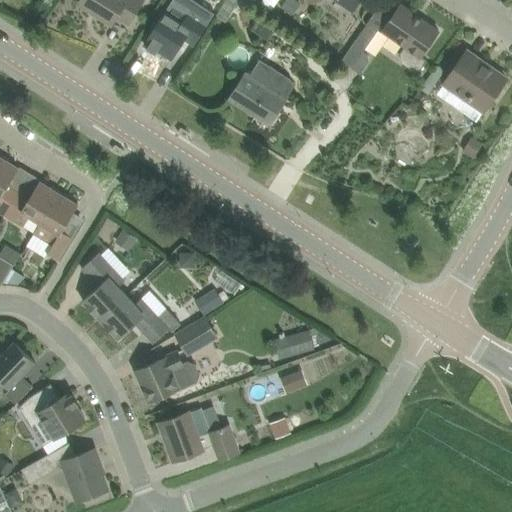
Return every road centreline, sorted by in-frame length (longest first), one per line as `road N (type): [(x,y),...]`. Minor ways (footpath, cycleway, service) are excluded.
road 1 (tertiary): [(435,322),(0,45)]
road 2 (residential): [(158,511),(358,441),(435,322)]
road 3 (residential): [(0,126),(88,185),(97,203),(35,310)]
road 4 (residential): [(151,511),(103,382),(35,310)]
road 5 (tertiary): [(435,322),(511,190)]
